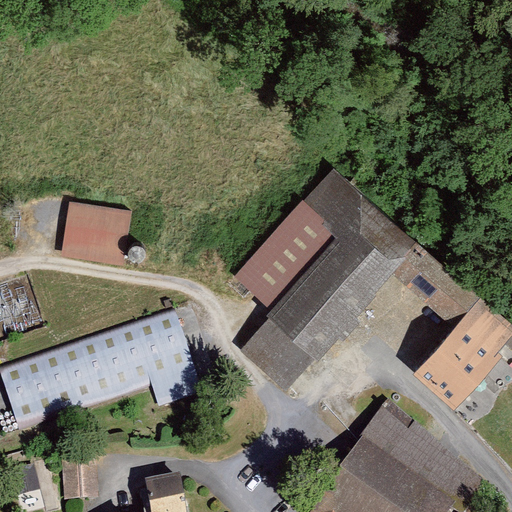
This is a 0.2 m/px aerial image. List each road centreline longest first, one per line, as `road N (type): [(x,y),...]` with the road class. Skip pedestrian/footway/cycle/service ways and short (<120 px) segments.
road 1 (track): [(375,370),(476,449),(511,500)]
road 2 (track): [(104,461),(202,475),(240,511)]
